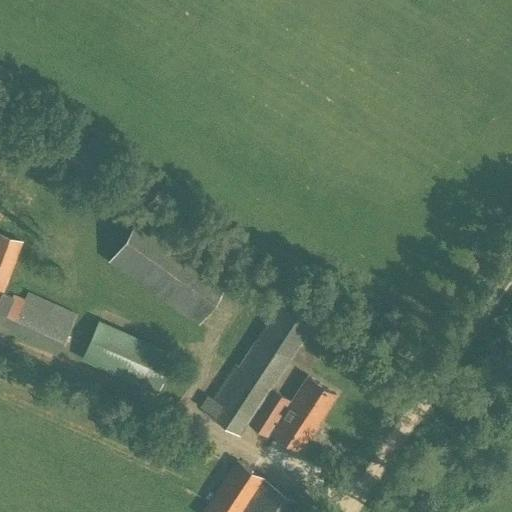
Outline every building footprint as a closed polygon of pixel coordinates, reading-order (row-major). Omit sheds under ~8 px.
[(81,193),(105,212),(122,191),(99,172),(81,193)] [(99,272),(190,335),(236,270),(145,206),(99,272)] [(0,303),(22,240),(0,232),(0,303)] [(0,320),(0,323),(60,351),(77,315),(16,286),(0,320)] [(318,423),(337,393),(307,373),(290,399),(271,387),(316,320),(282,297),(238,365),(234,362),(203,410),(240,434),(259,407),(276,418),(269,429),(302,450),(319,424),(318,423)] [(175,353),(98,318),(80,358),(157,393),(175,353)] [(199,511),(319,511),(323,507),(295,488),(291,494),(236,457),(199,511)]
